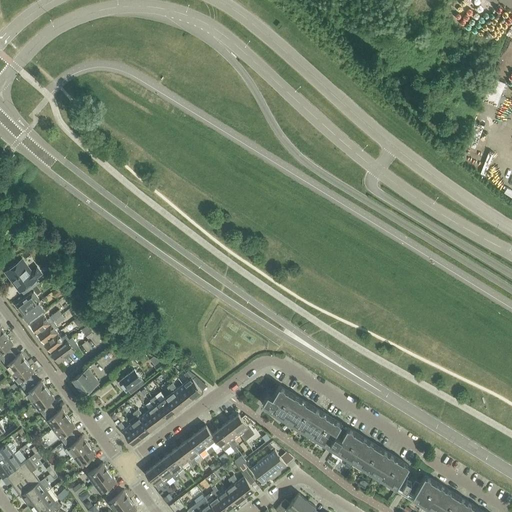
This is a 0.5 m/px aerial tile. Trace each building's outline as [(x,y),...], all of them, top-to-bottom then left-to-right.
[(487,99),(502,104),(508,82),(493,78),(487,99)] [(31,272),(22,260),(6,272),(21,291),(37,279),(36,278),(41,274),(37,268),(31,272)] [(33,288),(36,285),(40,283),(38,280),(25,289),(27,292),(33,288)] [(41,292),(36,285),(33,288),(37,294),(41,292)] [(65,296),(58,287),(53,291),(59,300),(65,296)] [(23,314),(38,302),(40,301),(34,292),(16,305),(23,314)] [(29,323),(45,311),(38,302),(23,314),(29,323)] [(55,320),(62,314),(59,310),(51,315),(55,320)] [(57,324),(65,318),(62,314),(55,320),(57,324)] [(37,333),(51,324),(44,315),(31,324),(37,333)] [(44,343),(57,333),(51,324),(37,333),(44,343)] [(94,334),(87,325),(81,329),(88,338),(94,334)] [(51,352),(64,342),(57,333),(44,343),(51,352)] [(13,351),(9,346),(13,343),(6,334),(0,338),(0,354),(3,358),(13,351)] [(58,361),(73,350),(74,349),(67,340),(64,342),(51,352),(58,361)] [(139,353),(131,343),(126,346),(129,351),(124,355),(128,360),(139,353)] [(12,373),(27,362),(20,353),(16,356),(13,351),(3,358),(6,363),(6,364),(12,373)] [(30,374),(34,371),(27,362),(12,373),(19,382),(20,381),(23,386),(33,378),(30,374)] [(99,382),(88,368),(73,380),(83,394),(99,382)] [(145,383),(135,369),(119,381),(126,391),(136,384),(139,388),(145,383)] [(207,384),(196,375),(192,378),(191,376),(187,371),(184,373),(188,379),(183,383),(193,397),(202,391),(201,389),(207,384)] [(33,400),(47,389),(41,381),(37,384),(33,378),(23,386),(27,391),(26,391),(33,400)] [(193,397),(183,383),(177,388),(173,382),(170,384),(185,404),(193,397)] [(185,404),(170,384),(167,386),(170,390),(173,388),(174,390),(165,397),(176,411),(185,404)] [(407,489),(412,482),(407,479),(402,486),(398,484),(410,465),(347,427),(347,428),(341,424),(342,423),(279,385),(273,396),(268,393),(262,403),(266,406),(266,407),(328,446),(329,444),(334,448),(334,449),(436,511),(485,511),(425,475),(414,493),(407,489)] [(51,402),(55,399),(47,389),(33,400),(40,410),(41,409),(44,414),(54,406),(51,402)] [(176,411),(165,397),(157,403),(168,417),(176,411)] [(168,417),(157,403),(148,409),(158,424),(168,417)] [(53,428),(68,417),(62,408),(58,411),(54,406),(44,414),(48,419),(47,419),(53,428)] [(158,424),(148,409),(140,416),(150,430),(158,424)] [(140,416),(138,414),(135,411),(133,413),(136,416),(130,421),(131,423),(141,437),(150,430),(140,416)] [(252,432),(239,414),(230,421),(240,434),(246,429),(250,434),(252,432)] [(71,429),(75,426),(68,417),(53,428),(60,437),(61,436),(65,441),(74,433),(71,429)] [(141,437),(131,423),(125,427),(121,421),(118,424),(133,444),(141,437)] [(240,434),(230,421),(222,427),(231,440),(240,434)] [(216,439),(212,434),(207,426),(199,432),(208,445),(216,439)] [(231,440),(222,427),(212,434),(216,439),(222,447),(231,440)] [(208,445),(199,432),(189,439),(199,452),(208,445)] [(74,455),(89,444),(82,436),(78,439),(74,433),(65,441),(68,446),(68,447),(74,455)] [(199,452),(189,439),(181,445),(191,459),(191,458),(199,452)] [(235,440),(233,442),(230,444),(236,452),(238,449),(235,446),(238,444),(235,440)] [(0,463),(14,453),(6,443),(0,447),(0,463)] [(92,456),(96,454),(89,444),(74,455),(81,465),(82,464),(85,468),(95,461),(92,456)] [(191,459),(181,445),(172,452),(182,465),(188,460),(191,459)] [(286,464),(275,449),(268,454),(262,458),(276,476),(281,472),(279,470),(286,464)] [(182,465),(172,452),(163,459),(174,471),(182,465)] [(5,475),(21,463),(14,453),(0,463),(0,474),(3,478),(6,475),(5,475)] [(276,476),(262,458),(257,462),(258,462),(251,467),(263,482),(270,477),(271,479),(276,476)] [(174,471),(163,459),(154,465),(165,478),(174,471)] [(13,485),(33,471),(25,460),(21,463),(5,475),(6,475),(13,485)] [(110,472),(109,472),(103,463),(99,466),(95,461),(85,468),(89,473),(88,474),(95,483),(110,472)] [(165,478),(154,465),(146,472),(159,489),(168,482),(165,478)] [(241,472),(245,477),(250,484),(255,481),(246,469),(241,472)] [(21,495),(40,481),(33,471),(13,485),(21,495)] [(102,492),(116,481),(110,472),(95,483),(102,492)] [(246,496),(236,483),(234,480),(231,476),(228,478),(233,485),(228,489),(237,503),(246,496)] [(254,490),(245,477),(236,483),(246,496),(254,490)] [(28,505),(50,489),(48,491),(40,481),(21,495),(28,505)] [(49,511),(59,502),(57,500),(58,499),(50,489),(28,505),(33,511),(49,511)] [(224,511),(229,509),(219,496),(216,493),(214,489),(211,492),(216,498),(210,502),(217,511),(224,511)] [(237,503),(228,489),(219,496),(229,509),(237,503)] [(115,510),(130,499),(124,491),(109,502),(115,510)] [(290,511),(297,511),(307,500),(299,493),(290,503),(284,499),(276,510),(278,511),(284,511),(287,509),(290,511)] [(133,511),(137,509),(130,499),(115,510),(116,511),(133,511)] [(311,511),(315,509),(316,507),(307,500),(297,511),(311,511)] [(63,511),(59,509),(62,504),(59,502),(49,511),(63,511)] [(203,511),(202,509),(200,506),(197,502),(194,505),(199,511),(197,511),(203,511)] [(217,511),(210,502),(202,509),(203,511),(217,511)]
